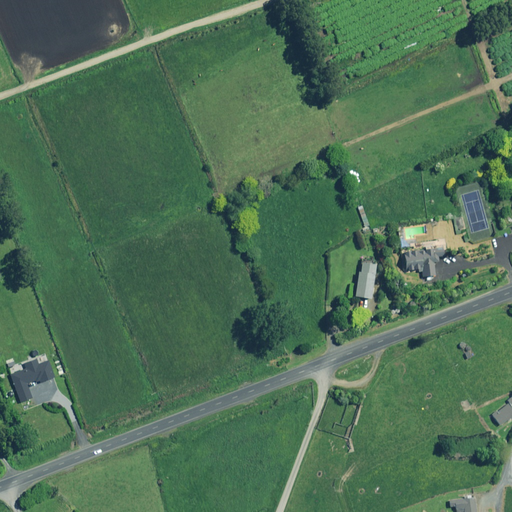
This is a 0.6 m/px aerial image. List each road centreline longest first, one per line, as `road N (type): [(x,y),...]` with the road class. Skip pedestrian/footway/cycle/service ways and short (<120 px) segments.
road 1 (secondary): [(511,291),(0,485)]
road 2 (track): [(261,0),(0,97)]
